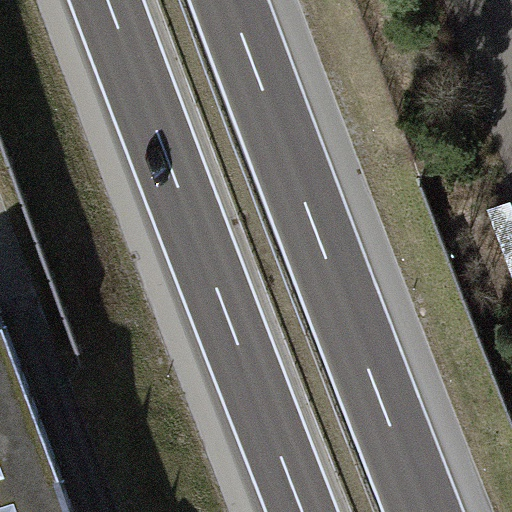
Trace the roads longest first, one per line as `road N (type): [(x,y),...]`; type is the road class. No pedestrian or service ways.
road 1 (motorway): [(108,0),(302,511)]
road 2 (motorway): [(426,511),(232,0)]
